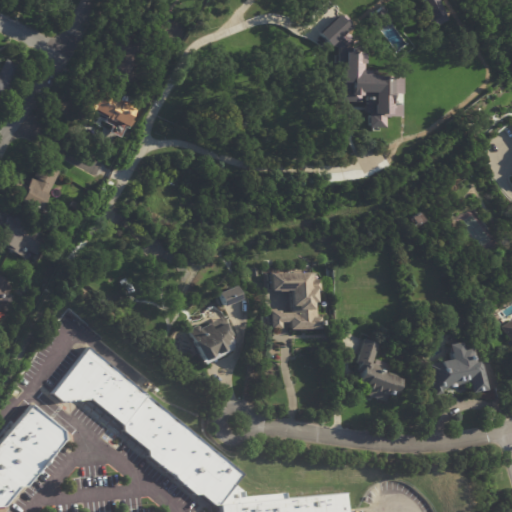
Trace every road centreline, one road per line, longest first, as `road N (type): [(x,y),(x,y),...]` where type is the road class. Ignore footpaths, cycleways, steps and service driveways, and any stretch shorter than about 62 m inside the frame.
road 1 (residential): [(506,432),(406,442),(237,422)]
road 2 (residential): [(0,163),(91,0)]
